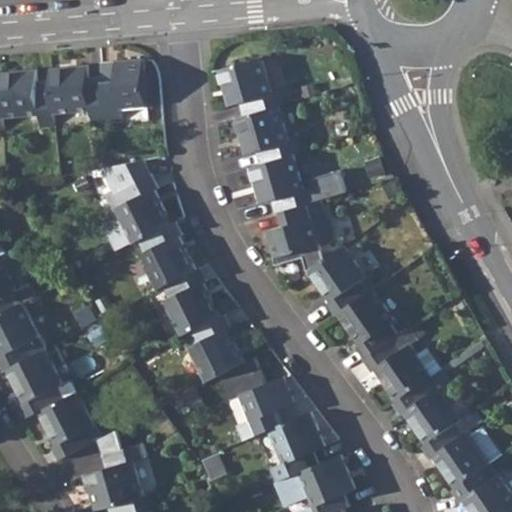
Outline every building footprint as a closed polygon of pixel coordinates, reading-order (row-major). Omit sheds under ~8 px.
[(240,102),(243,115),(277,105),(289,102),(285,87),(272,90),(262,56),(217,69),(228,105),(240,102)] [(144,57),(101,60),(103,75),(106,122),(121,122),(121,108),(148,106),(144,57)] [(88,64),(51,66),(52,80),(54,113),(90,110),(91,124),(106,122),(103,75),(88,76),(88,64)] [(37,70),(0,71),(1,84),(3,117),(39,114),(40,128),(56,127),(54,113),(52,80),(38,81),(37,70)] [(243,115),(233,118),(243,153),(255,150),(259,163),(292,153),(305,149),(300,136),(288,139),(277,105),(243,115)] [(259,163),(248,166),(259,201),(270,198),(275,212),(280,210),(320,199),(315,184),(303,188),(292,153),(259,163)] [(110,165),(101,167),(120,206),(114,209),(119,219),(104,227),(115,249),(130,241),(132,244),(139,240),(173,223),(156,189),(158,188),(142,159),(110,165)] [(320,199),(280,210),(284,224),(265,230),(275,263),(302,255),(307,271),(308,271),(324,260),(318,242),(320,241),(313,217),(326,212),(322,198),(320,199)] [(173,223),(139,240),(145,252),(139,256),(156,290),(163,286),(197,268),(180,235),(182,234),(176,221),(173,223)] [(324,260),(308,271),(329,301),(328,303),(335,314),(370,290),(362,280),(368,276),(346,244),(324,260)] [(0,311),(22,301),(30,297),(23,285),(17,288),(0,255),(0,311)] [(424,260),(419,262),(420,267),(424,270),(429,267),(429,263),(424,260)] [(197,268),(163,286),(169,297),(163,301),(180,335),(187,333),(221,315),(204,280),(206,279),(200,267),(197,268)] [(370,290),(335,314),(358,345),(357,348),(364,359),(398,335),(391,323),(396,320),(374,287),(370,290)] [(22,301),(0,311),(0,363),(3,370),(4,369),(41,350),(34,338),(40,335),(22,301)] [(221,315),(187,333),(194,345),(188,348),(205,383),(246,361),(229,327),(231,326),(225,313),(221,315)] [(364,359),(364,360),(372,372),(375,371),(396,402),(433,376),(411,343),(418,339),(410,327),(398,335),(364,359)] [(41,350),(4,369),(21,401),(20,404),(27,416),(36,412),(77,390),(69,377),(62,381),(45,348),(41,350)] [(238,423),(244,438),(268,428),(283,421),(277,407),(295,400),(284,375),(239,393),(249,418),(238,423)] [(396,402),(394,404),(402,416),(404,414),(426,445),(457,423),(463,419),(433,376),(396,402)] [(77,390),(36,412),(54,446),(51,447),(57,460),(95,441),(88,429),(94,426),(77,390)] [(283,421),(268,428),(282,462),(269,467),(275,481),(299,471),(320,462),(314,449),(325,444),(311,409),(283,421)] [(426,445),(423,448),(432,460),(434,459),(455,489),(491,464),(492,463),(469,429),(464,433),(457,423),(426,445)] [(83,476),(94,511),(111,506),(144,496),(133,461),(146,456),(141,442),(132,444),(129,446),(121,448),(116,430),(96,440),(105,469),(83,476)] [(320,462),(299,471),(313,505),(301,510),(301,511),(334,511),(345,508),(351,505),(346,492),(357,488),(342,453),(320,462)] [(455,489),(452,491),(461,503),(463,502),(470,511),(511,511),(511,493),(491,464),(455,489)] [(144,496),(111,506),(112,511),(147,511),(147,510),(161,506),(157,492),(144,496)]
